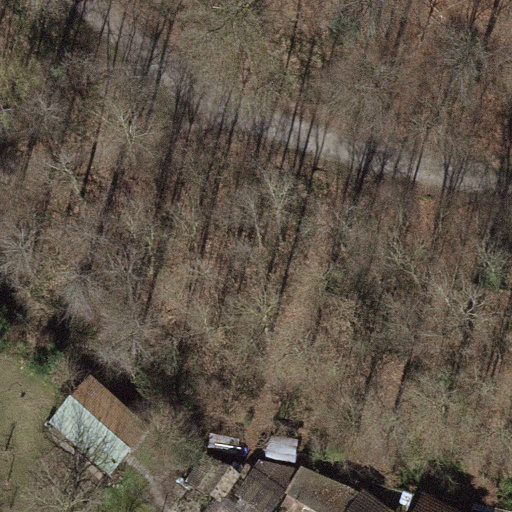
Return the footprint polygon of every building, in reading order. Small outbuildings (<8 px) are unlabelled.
[(137,432),(84,386),(44,433),(97,478),(137,432)] [(231,483),(199,460),(180,487),(212,510),(231,483)] [(224,511),(266,511),(291,474),(253,467),(225,511),(224,511)] [(326,511),(340,492),(295,476),(274,510),(277,511),(326,511)] [(383,511),(355,495),(344,511),(383,511)]
